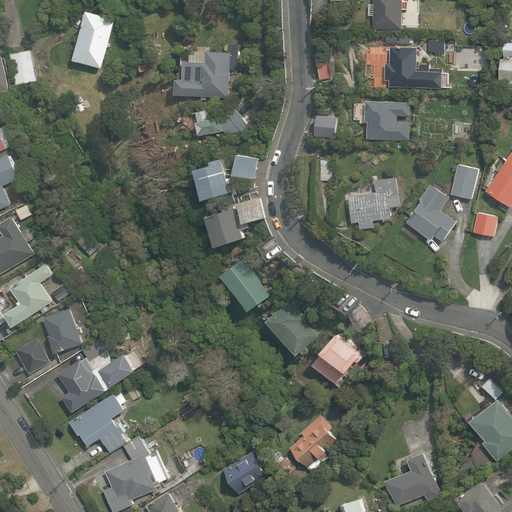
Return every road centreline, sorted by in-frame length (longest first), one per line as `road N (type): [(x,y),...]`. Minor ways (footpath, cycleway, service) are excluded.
road 1 (residential): [(297,0),(301,89),(279,181),(293,233),(392,295),(511,338)]
road 2 (residential): [(0,399),(71,511)]
